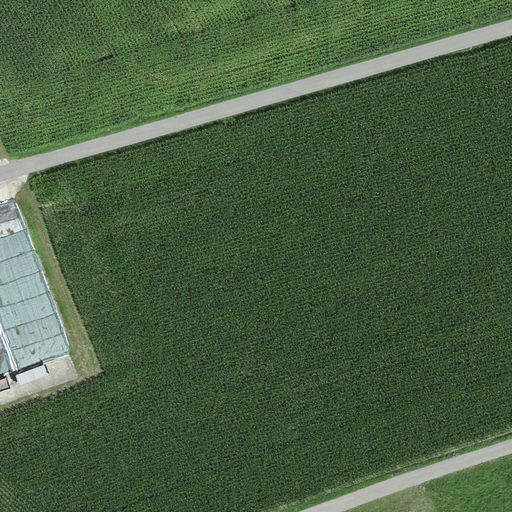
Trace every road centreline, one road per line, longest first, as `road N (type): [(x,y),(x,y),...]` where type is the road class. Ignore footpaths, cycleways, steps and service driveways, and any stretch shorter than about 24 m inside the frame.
road 1 (unclassified): [(511,34),(0,180)]
road 2 (unclassified): [(342,511),(511,452)]
